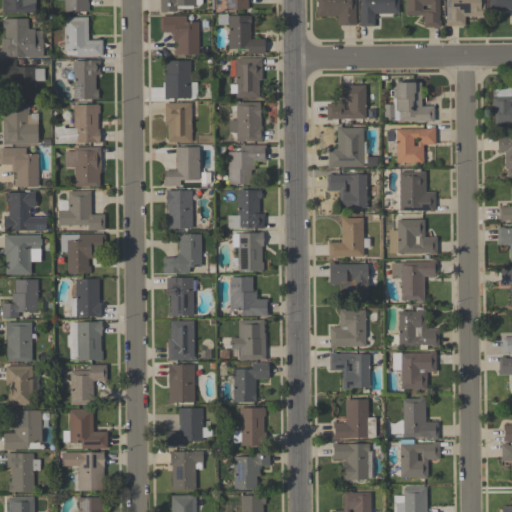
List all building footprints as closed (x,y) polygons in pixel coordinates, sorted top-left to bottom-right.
[(2,12),(1,0),(35,0),(35,3),(34,3),(34,12),(2,12)] [(63,11),(63,0),(86,0),(86,2),(87,2),(88,11),(63,11)] [(201,0),(201,3),(199,5),(175,5),(175,11),(165,11),(165,12),(159,12),(159,0),(201,0)] [(247,0),(247,9),(225,9),(224,0),(247,0)] [(337,25),(337,16),(315,16),(315,10),(316,10),(316,0),(354,0),(354,17),(355,17),(355,25),(337,25)] [(359,26),(359,21),(359,0),(398,0),(398,8),(398,13),(374,13),(374,26),(359,26)] [(404,15),(404,8),(405,8),(404,0),(438,0),(438,20),(439,20),(439,27),(423,27),(423,15),(404,15)] [(464,25),(445,25),(445,0),(483,0),(483,16),(464,16),(464,25)] [(511,0),(511,10),(487,11),(487,4),(488,4),(488,0),(511,0)] [(159,32),(159,29),(158,29),(158,19),(159,19),(159,15),(185,15),(185,21),(198,21),(198,54),(174,54),(174,47),(176,47),(176,40),(171,40),(171,32),(159,32)] [(263,54),(247,54),(247,48),(227,48),(227,15),(250,15),(250,38),(263,38),(263,54)] [(101,56),(75,56),(75,55),(65,55),(65,51),(63,51),(63,17),(87,17),(87,40),(101,40),(101,56)] [(42,57),(26,57),(26,56),(0,56),(0,38),(4,38),(4,28),(2,28),(2,19),(27,19),(27,29),(34,29),(34,40),(42,40),(42,57)] [(260,58),(260,80),(258,80),(258,98),(234,98),(234,93),(229,93),(229,84),(234,84),(234,58),(260,58)] [(98,99),(72,99),(72,60),(87,60),(99,60),(99,62),(98,72),(99,72),(99,74),(94,74),(94,89),(98,89),(98,92),(97,92),(97,96),(98,96),(98,99)] [(163,98),(163,74),(164,74),(164,60),(190,60),(190,82),(196,82),(196,97),(190,97),(190,98),(163,98)] [(43,68),(43,81),(35,81),(35,100),(13,100),(12,79),(0,79),(0,61),(15,61),(15,67),(35,66),(35,69),(43,68)] [(398,121),(398,111),(396,111),(396,110),(394,110),(394,97),(392,97),(392,88),(394,88),(394,81),(420,81),(420,106),(432,106),(432,121),(398,121)] [(511,123),(493,124),(493,106),(491,106),(491,87),(510,87),(510,83),(511,83),(511,123)] [(364,85),(365,118),(330,119),(330,120),(326,120),(325,103),(337,103),(337,84),(343,84),(343,85),(364,85)] [(163,103),(190,102),(190,142),(167,142),(166,125),(163,125),(163,103)] [(235,132),(227,132),(227,119),(235,119),(235,102),(259,102),(259,106),(260,106),(260,126),(261,126),(261,141),(235,142),(235,132)] [(2,104),(28,104),(28,114),(29,114),(29,121),(37,121),(37,144),(2,144),(1,118),(3,118),(2,104)] [(98,105),(98,113),(97,113),(97,129),(98,129),(98,134),(99,134),(99,136),(99,138),(98,138),(98,143),(94,143),(73,143),(73,142),(66,142),(57,143),(53,128),(63,125),(63,128),(72,128),(72,104),(96,104),(96,105),(98,105)] [(327,168),(327,148),(336,148),(336,127),(341,127),(362,127),(362,142),(364,142),(364,153),(366,153),(366,163),(362,163),(362,167),(333,167),(333,168),(327,168)] [(385,129),(395,129),(394,129),(428,128),(428,127),(434,127),(434,144),(422,144),(422,163),(418,163),(418,162),(395,162),(395,141),(385,141),(385,129)] [(504,152),(497,152),(496,138),(511,137),(511,176),(506,176),(506,169),(504,169),(504,152)] [(265,145),(265,162),(253,162),(253,184),(227,184),(227,151),(239,151),(239,145),(265,145)] [(198,146),(198,180),(179,180),(179,186),(162,187),(162,180),(163,179),(163,170),(176,170),(175,156),(174,156),(174,147),(198,146)] [(37,186),(13,187),(13,180),(15,180),(15,172),(10,172),(10,164),(0,164),(0,147),(24,147),(25,154),(37,154),(37,186)] [(64,167),(64,152),(73,152),(73,147),(99,147),(99,160),(100,160),(100,168),(99,168),(99,173),(98,173),(98,186),(73,186),(73,167),(64,167)] [(424,171),(424,191),(433,191),(433,211),(428,211),(428,210),(398,210),(398,171),(418,171),(424,171)] [(365,174),(365,208),(338,208),(338,191),(325,191),(325,174),(332,174),(365,174)] [(497,222),(497,207),(510,206),(509,181),(511,181),(511,221),(503,221),(503,222),(497,222)] [(191,228),(181,228),(179,229),(177,228),(166,228),(166,206),(165,206),(165,200),(164,197),(165,195),(165,190),(169,190),(176,190),(178,189),(180,190),(191,190),(191,228)] [(227,228),(227,215),(236,215),(236,190),(260,190),(261,198),(258,198),(258,214),(263,213),(263,216),(262,216),(262,226),(264,226),(264,228),(245,228),(245,227),(227,228)] [(2,224),(3,217),(7,217),(8,203),(5,203),(5,193),(27,193),(27,191),(34,191),(34,199),(35,199),(35,204),(34,204),(34,207),(29,207),(29,217),(45,217),(45,231),(26,231),(26,230),(18,230),(18,231),(3,231),(2,224)] [(103,214),(104,230),(87,231),(87,225),(57,225),(57,210),(67,210),(67,191),(90,191),(90,215),(103,214)] [(362,218),(362,238),(368,238),(368,247),(362,247),(362,256),(333,256),(333,258),(327,258),(327,242),(340,242),(340,217),(345,217),(345,218),(362,218)] [(423,219),(423,237),(435,237),(435,254),(428,254),(428,253),(388,253),(387,230),(396,230),(396,220),(423,219)] [(511,261),(508,261),(508,244),(496,244),(495,227),(503,227),(503,228),(511,227),(511,261)] [(262,232),(262,246),(260,246),(260,262),(263,262),(263,271),(236,271),(236,246),(231,246),(231,233),(237,233),(257,233),(257,232),(262,232)] [(200,266),(188,267),(188,273),(173,273),(162,273),(162,267),(162,263),(161,263),(161,258),(170,258),(171,257),(173,258),(174,258),(174,257),(176,257),(176,252),(178,252),(178,241),(177,241),(177,234),(187,234),(189,233),(191,234),(200,234),(200,266)] [(103,234),(103,251),(92,251),(92,258),(87,259),(87,266),(90,266),(90,274),(67,274),(67,252),(59,252),(59,235),(103,234)] [(4,275),(4,255),(3,255),(3,235),(39,235),(39,239),(40,239),(40,245),(39,245),(39,260),(29,260),(29,275),(4,275)] [(389,278),(389,262),(399,262),(399,261),(429,261),(429,259),(435,259),(435,276),(423,276),(423,302),(416,302),(416,300),(400,300),(400,278),(389,278)] [(366,264),(366,297),(337,297),(337,283),(328,283),(328,263),(333,263),(333,264),(366,264)] [(511,305),(507,305),(508,301),(509,301),(509,291),(508,291),(508,287),(511,287),(511,285),(498,285),(498,281),(499,281),(499,272),(498,272),(498,268),(504,268),(504,269),(511,269),(511,305)] [(167,316),(167,306),(169,306),(169,296),(165,296),(165,277),(176,277),(176,278),(192,278),(192,316),(167,316)] [(267,316),(241,316),(241,309),(229,309),(228,277),(251,277),(252,291),(255,291),(255,299),(266,299),(267,316)] [(98,279),(98,302),(101,302),(101,305),(100,305),(100,314),(101,314),(101,317),(94,317),(94,316),(70,317),(69,307),(68,307),(68,298),(75,298),(75,279),(98,279)] [(37,280),(37,311),(17,311),(17,318),(1,318),(1,303),(11,303),(11,292),(14,292),(14,280),(37,280)] [(328,348),(328,327),(338,327),(338,309),(344,309),(344,310),(364,310),(364,346),(335,346),(335,348),(328,348)] [(397,311),(415,311),(415,310),(424,310),(425,328),(437,328),(437,347),(430,347),(430,345),(426,345),(426,349),(418,349),(418,345),(398,345),(398,349),(389,350),(389,334),(397,334),(397,311)] [(263,320),(263,333),(264,333),(264,359),(238,360),(238,349),(230,349),(230,338),(237,338),(237,320),(263,320)] [(101,359),(100,359),(100,361),(93,361),(93,360),(76,360),(76,322),(96,322),(96,321),(100,321),(101,326),(101,328),(101,330),(101,335),(100,335),(100,351),(101,351),(101,359)] [(192,321),(192,360),(166,360),(166,338),(169,338),(169,321),(192,321)] [(6,362),(6,358),(6,338),(4,338),(4,322),(30,322),(30,362),(6,362)] [(511,352),(507,352),(507,353),(500,353),(500,337),(511,337),(511,352)] [(391,369),(391,353),(428,353),(428,351),(434,351),(434,372),(425,372),(425,388),(399,388),(399,369),(391,369)] [(340,390),(340,370),(328,370),(328,353),(334,353),(334,354),(368,354),(368,388),(348,388),(348,390),(340,390)] [(497,356),(504,356),(504,358),(511,357),(511,393),(509,393),(509,374),(497,374),(497,356)] [(254,402),(232,402),(231,387),(232,387),(232,369),(251,369),(251,363),(267,363),(268,379),(254,379),(254,402)] [(167,365),(178,365),(180,364),(182,365),(201,365),(201,377),(193,377),(193,402),(182,402),(180,403),(179,403),(167,403),(167,394),(168,394),(167,375),(166,372),(167,368),(167,365)] [(69,405),(69,371),(88,371),(88,365),(105,365),(105,381),(92,381),(92,405),(69,405)] [(31,406),(7,406),(7,385),(4,385),(4,366),(31,366),(31,406)] [(389,433),(389,423),(394,423),(401,420),(401,398),(418,399),(418,397),(424,397),(424,422),(437,422),(437,438),(431,438),(431,437),(402,437),(402,433),(389,433)] [(374,417),(374,438),(338,438),(338,439),(332,439),(332,434),(333,434),(333,428),(332,428),(332,423),(344,423),(344,399),(366,399),(366,417),(374,417)] [(201,408),(201,441),(181,441),(182,447),(165,447),(165,435),(166,435),(166,432),(178,432),(178,408),(201,408)] [(264,446),(238,446),(238,443),(231,443),(231,430),(238,430),(238,408),(264,408),(264,416),(262,416),(262,434),(264,434),(264,446)] [(92,409),(92,432),(106,432),(106,448),(80,449),(80,443),(68,443),(68,442),(61,442),(61,431),(68,431),(68,409),(92,409)] [(39,449),(27,449),(27,450),(2,450),(2,433),(14,433),(14,428),(10,428),(10,410),(40,410),(41,443),(39,443),(39,449)] [(502,441),(502,425),(511,425),(511,439),(511,440),(511,441),(502,441)] [(426,459),(426,479),(418,479),(418,477),(399,477),(398,444),(399,444),(399,439),(412,439),(412,443),(431,443),(431,442),(438,442),(438,459),(426,459)] [(368,443),(368,452),(365,452),(366,479),(347,479),(347,481),(341,481),(341,477),(342,477),(341,462),(345,462),(345,459),(331,459),(331,455),(332,455),(332,448),(331,448),(331,443),(336,443),(336,444),(368,443)] [(511,444),(511,482),(510,462),(511,462),(511,460),(510,460),(510,461),(500,461),(500,443),(506,443),(506,445),(511,444)] [(102,451),(102,457),(103,460),(102,462),(102,469),(102,491),(91,491),(89,492),(87,491),(77,491),(77,466),(60,466),(60,452),(78,452),(78,453),(87,453),(89,452),(91,453),(99,453),(99,451),(102,451)] [(171,489),(171,466),(168,466),(168,463),(169,463),(169,454),(168,454),(168,451),(174,451),(174,452),(192,452),(192,451),(202,451),(202,469),(194,469),(194,489),(171,489)] [(233,456),(253,456),(253,451),(268,451),(268,466),(258,466),(258,476),(255,476),(255,489),(233,489),(233,456)] [(5,453),(32,453),(32,459),(39,459),(39,471),(33,471),(33,492),(7,492),(7,482),(10,482),(10,467),(5,467),(5,465),(5,456),(5,453)] [(392,511),(392,495),(402,495),(402,489),(404,489),(404,485),(422,485),(422,486),(425,486),(425,511),(392,511)] [(369,493),(369,511),(330,511),(330,510),(342,510),(342,491),(351,491),(351,493),(369,493)] [(170,511),(170,496),(195,495),(195,511),(170,511)] [(239,511),(239,496),(264,496),(264,505),(262,505),(262,511),(239,511)] [(6,511),(7,511),(7,497),(33,497),(33,511),(6,511)] [(104,511),(75,511),(77,511),(77,497),(102,497),(103,511),(104,511)]
